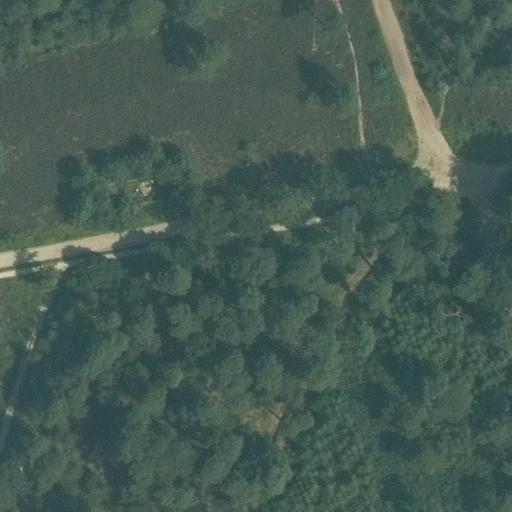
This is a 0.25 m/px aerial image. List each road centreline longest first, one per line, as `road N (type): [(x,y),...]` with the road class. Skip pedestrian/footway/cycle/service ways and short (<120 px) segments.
road 1 (track): [(49,250),(373,193)]
road 2 (track): [(381,0),(447,181)]
road 3 (track): [(53,268),(0,449)]
